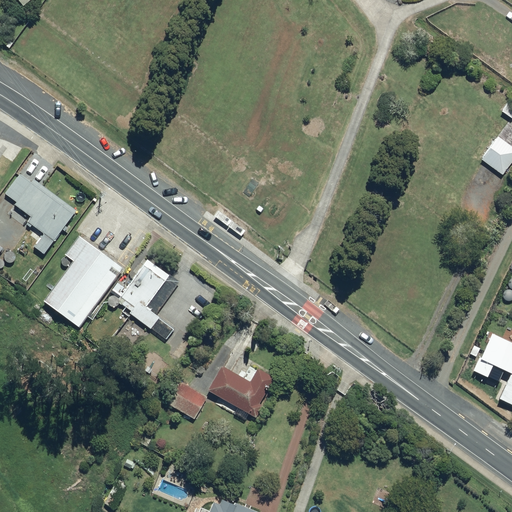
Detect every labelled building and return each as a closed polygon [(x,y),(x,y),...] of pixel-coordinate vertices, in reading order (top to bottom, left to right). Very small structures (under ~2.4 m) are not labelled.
[(15,0),(23,8),(32,0),(15,0)] [(419,28),(413,24),(410,29),(416,33),(419,28)] [(404,28),(401,35),(406,38),(409,31),(404,28)] [(431,39),(424,53),(437,60),(444,46),(431,39)] [(500,128),(453,94),(432,122),(479,157),(480,156),(501,171),(511,155),(511,143),(496,133),(500,128)] [(29,178),(13,200),(30,214),(27,217),(43,230),(33,242),(42,249),(72,210),(29,178)] [(223,210),(220,213),(241,229),(244,226),(223,210)] [(74,262),(44,301),(79,327),(118,275),(109,269),(114,262),(79,236),(65,255),(74,262)] [(149,325),(157,314),(149,308),(150,306),(146,303),(169,271),(146,256),(143,261),(142,260),(119,293),(132,303),(128,310),(149,325)] [(511,342),(490,332),(472,371),(486,378),(492,365),(511,374),(499,398),(511,404),(511,342)] [(236,404),(233,409),(244,416),(248,410),(254,414),(261,402),(257,399),(272,374),(257,365),(248,379),(220,362),(206,386),(236,404)] [(179,378),(166,401),(194,416),(206,393),(179,378)] [(127,487),(115,481),(104,502),(116,509),(127,487)] [(205,511),(256,511),(258,508),(233,498),(233,500),(220,494),(218,499),(211,496),(205,511)]
